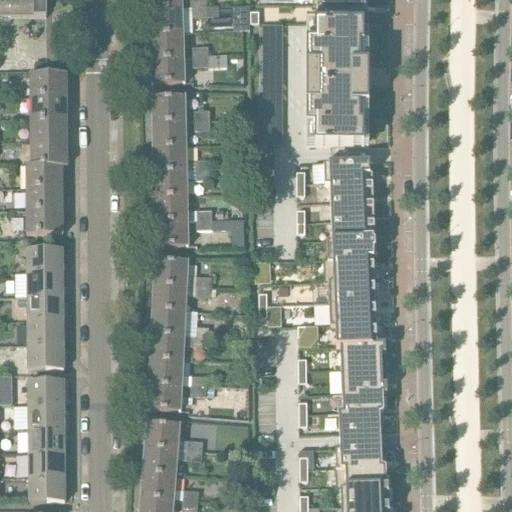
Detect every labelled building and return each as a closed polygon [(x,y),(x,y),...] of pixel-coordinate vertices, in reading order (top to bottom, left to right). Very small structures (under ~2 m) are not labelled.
[(0,0),(0,20),(46,21),(46,19),(47,19),(46,0),(0,0)] [(148,0),(149,14),(182,13),(182,2),(182,0),(148,0)] [(312,0),(312,9),(317,9),(363,9),(363,8),(362,0),(312,0)] [(192,2),(192,13),(207,12),(206,1),(192,2)] [(317,9),(317,27),(363,28),(363,17),(365,17),(365,8),(363,8),(363,9),(317,9)] [(192,13),(192,22),(207,22),(207,12),(192,13)] [(249,16),(249,12),(234,12),(234,34),(249,34),(249,28),(249,16)] [(149,36),(183,36),(182,13),(149,14),(149,36)] [(257,16),(249,16),(249,28),(250,28),(257,28),(257,16)] [(265,25),(264,146),(283,147),(283,25),(265,25)] [(307,27),(307,150),(331,150),(364,150),(364,147),(364,110),(369,110),(369,93),(369,90),(369,68),(369,28),(364,28),(363,28),(317,27),(307,27)] [(150,63),(184,61),(184,52),(183,36),(149,36),(150,63)] [(193,51),(194,61),(208,61),(208,51),(193,51)] [(150,63),(151,89),(185,88),(184,72),(184,61),(150,63)] [(194,61),(194,72),(209,71),(208,61),(194,61)] [(30,101),(66,102),(66,78),(30,78),(30,101)] [(152,127),(186,126),(185,100),(152,100),(152,127)] [(30,124),(66,124),(66,102),(30,101),(30,124)] [(194,125),(211,124),(210,115),(194,115),(194,125)] [(30,146),(67,146),(66,124),(30,124),(30,146)] [(194,135),(211,135),(211,124),(194,125),(194,135)] [(153,151),(186,151),(186,126),(152,127),(153,151)] [(30,168),(62,171),(67,171),(67,146),(30,146),(30,168)] [(153,176),(187,176),(186,151),(153,151),(153,176)] [(195,175),(211,175),(211,165),(195,165),(195,175)] [(331,168),(324,168),(325,188),(330,188),(370,186),(370,169),(369,166),(331,168)] [(25,191),(62,191),(62,171),(30,168),(25,168),(25,191)] [(211,175),(195,175),(195,185),(211,184),(211,175)] [(154,201),(187,200),(187,176),(153,176),(154,201)] [(296,176),(296,188),(304,188),(304,176),(296,176)] [(370,186),(330,188),(330,207),(371,206),(371,195),(373,195),(372,189),(370,189),(370,186)] [(296,188),(297,200),(298,200),(305,200),(304,188),(296,188)] [(26,215),(62,215),(62,191),(25,191),(26,215)] [(188,225),(187,215),(187,200),(154,201),(154,226),(188,225)] [(371,206),(330,207),(331,226),(372,225),(371,215),(373,215),(373,208),(371,208),(371,206)] [(197,226),(212,225),(212,214),(197,215),(197,226)] [(26,215),(26,239),(63,239),(62,215),(26,215)] [(297,215),(297,227),(305,227),(305,215),(298,215),(297,215)] [(154,226),(155,252),(188,251),(188,225),(154,226)] [(212,225),(197,226),(197,235),(212,235),(212,225)] [(372,225),(331,226),(332,245),(372,244),(372,242),(372,234),(374,234),(374,227),(372,227),(372,225)] [(297,227),(297,239),(298,239),(305,239),(305,227),(297,227)] [(332,245),(327,246),(328,265),(373,263),(373,254),(375,254),(374,246),(373,246),(373,245),(372,244),(332,245)] [(27,278),(62,277),(62,253),(27,253),(27,278)] [(153,289),(187,290),(188,281),(189,265),(154,263),(153,289)] [(328,265),(323,265),(324,287),(329,286),(374,285),(373,263),(328,265)] [(259,267),(251,267),(252,279),(260,279),(259,267)] [(27,302),(63,301),(62,277),(27,278),(27,302)] [(211,291),(212,282),(197,281),(196,291),(211,291)] [(374,285),(329,286),(329,308),(375,306),(374,285)] [(152,314),(186,315),(187,301),(187,290),(153,289),(152,314)] [(196,301),(211,302),(211,291),(196,291),(196,301)] [(260,298),(259,298),(259,310),(267,310),(267,298),(260,298)] [(27,326),(63,325),(63,301),(27,302),(27,326)] [(375,306),(329,308),(330,330),(335,329),(376,328),(375,306)] [(267,310),(259,310),(259,322),(267,322),(267,310)] [(151,339),(185,341),(186,328),(186,315),(152,314),(151,339)] [(28,350),(63,349),(63,325),(27,326),(28,350)] [(376,328),(335,329),(336,351),(340,351),(377,349),(377,348),(376,328)] [(306,330),(298,330),(298,342),(306,342),(306,330)] [(194,341),(209,342),(209,332),(194,331),(194,341)] [(149,363),(184,365),(185,341),(151,339),(149,363)] [(209,342),(194,341),(193,352),(208,352),(209,342)] [(377,349),(340,351),(341,375),(382,373),(382,365),(381,358),(385,358),(385,350),(384,348),(377,348),(377,349)] [(28,350),(28,375),(63,375),(63,349),(28,350)] [(148,389),(182,391),(183,380),(184,365),(149,363),(148,389)] [(306,364),(298,364),(298,376),(306,376),(306,364)] [(382,373),(341,375),(342,399),(383,397),(383,398),(387,398),(387,397),(387,388),(383,388),(382,373)] [(298,376),(298,388),(306,388),(306,376),(298,376)] [(206,392),(207,381),(193,381),(192,391),(206,392)] [(28,410),(64,409),(63,385),(28,385),(28,410)] [(147,414),(182,416),(182,400),(182,391),(148,389),(147,414)] [(192,401),(206,401),(206,392),(192,391),(192,401)] [(383,397),(342,399),(343,417),(343,418),(379,417),(379,418),(381,418),(381,417),(382,417),(383,417),(383,416),(383,415),(383,398),(383,397)] [(306,407),(298,407),(299,419),(306,419),(307,419),(306,407)] [(28,434),(64,433),(64,409),(28,410),(28,434)] [(343,417),(339,417),(339,437),(359,436),(360,454),(381,453),(381,451),(380,444),(380,437),(380,434),(380,427),(379,418),(379,417),(343,418),(343,417)] [(299,419),(298,419),(298,431),(306,431),(306,419),(299,419)] [(179,455),(179,454),(179,445),(181,428),(147,426),(144,452),(179,455)] [(29,458),(64,457),(64,433),(28,434),(29,458)] [(340,453),(335,453),(336,473),(382,470),(381,454),(381,453),(360,454),(359,436),(339,437),(339,438),(340,445),(340,453)] [(202,457),(203,446),(187,445),(186,456),(202,457)] [(142,477),(177,480),(179,455),(144,452),(142,477)] [(186,465),(201,467),(202,457),(186,456),(186,465)] [(29,482),(64,481),(64,457),(29,458),(29,482)] [(307,462),(299,462),(299,474),(307,474),(307,462)] [(336,473),(336,492),(340,492),(386,491),(386,489),(386,478),(385,472),(382,470),(336,473)] [(307,474),(299,474),(300,486),(301,486),(308,486),(307,474)] [(140,503),(175,506),(177,480),(142,477),(140,503)] [(65,507),(65,506),(64,481),(29,482),(29,507),(65,507)] [(386,491),(340,492),(341,510),(387,509),(387,498),(389,498),(388,489),(386,489),(386,491)] [(200,505),(201,495),(185,494),(184,504),(200,505)] [(301,500),(300,500),(299,511),(307,511),(308,500),(301,500)] [(139,511),(174,511),(175,506),(140,503),(139,511)]
